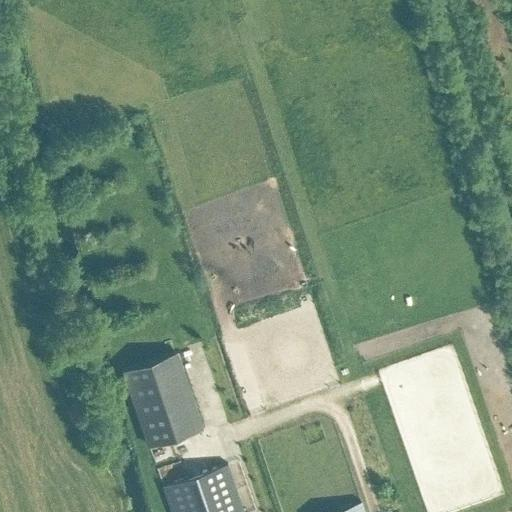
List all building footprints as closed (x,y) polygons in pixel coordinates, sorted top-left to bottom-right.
[(92,169),(105,158),(91,143),(78,155),(92,169)] [(128,328),(132,344),(142,341),(138,325),(128,328)] [(148,444),(200,426),(173,349),(121,368),(148,444)] [(59,446),(77,440),(72,425),(54,431),(59,446)] [(242,511),(226,461),(161,483),(171,511),(242,511)] [(365,511),(360,499),(323,511),(365,511)]
